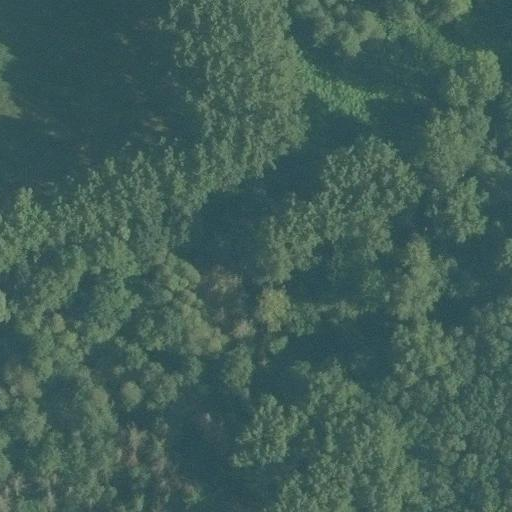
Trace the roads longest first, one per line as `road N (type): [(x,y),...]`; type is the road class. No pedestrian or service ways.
road 1 (track): [(0,281),(511,92)]
road 2 (track): [(211,0),(258,184)]
